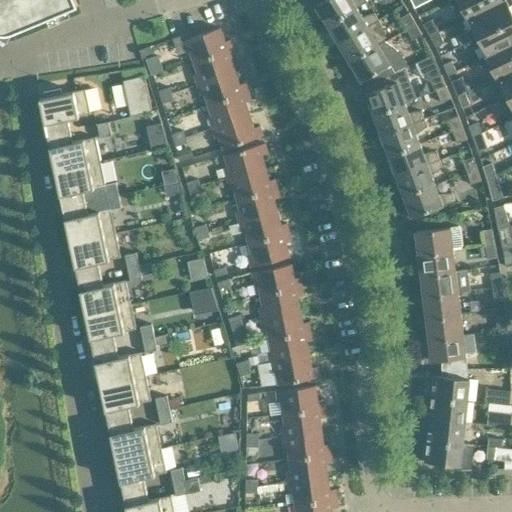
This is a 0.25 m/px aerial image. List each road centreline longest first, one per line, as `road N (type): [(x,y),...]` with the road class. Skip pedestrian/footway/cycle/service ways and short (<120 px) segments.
road 1 (residential): [(378,510),(360,390),(369,316),(319,127),(286,91),(252,0)]
road 2 (residential): [(21,54),(102,511)]
road 3 (residential): [(511,510),(378,510)]
